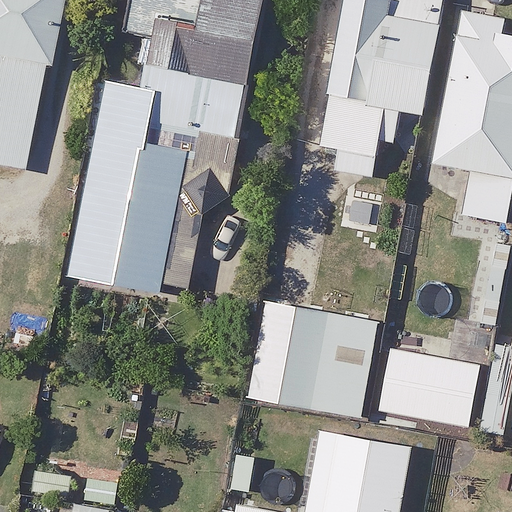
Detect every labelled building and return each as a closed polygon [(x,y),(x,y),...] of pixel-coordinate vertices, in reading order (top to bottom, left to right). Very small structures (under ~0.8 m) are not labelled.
[(0,0),(0,165),(25,170),(42,80),(44,66),(49,67),(61,0),(0,0)] [(157,67),(252,85),(268,0),(137,0),(131,34),(163,40),(157,67)] [(347,0),(335,73),(323,147),(344,151),(341,171),(377,177),(384,139),(400,142),(404,113),(430,118),(448,0),(347,0)] [(511,36),(507,36),(510,21),(465,13),(438,165),(475,171),(467,215),(511,223),(511,36)] [(192,289),(207,209),(231,198),(252,85),(157,67),(153,88),(107,79),(70,278),(166,296),(168,285),(192,289)] [(511,261),(511,246),(486,242),(472,324),(501,329),(511,261)] [(387,319),(273,298),(254,403),(368,423),(387,319)] [(450,436),(453,424),(475,427),(486,365),(446,358),(450,339),(398,330),(384,411),(396,414),(394,426),(450,436)] [(511,424),(511,384),(491,381),(483,430),(510,435),(511,424)] [(403,511),(416,449),(325,431),(309,511),(403,511)] [(114,511),(115,511),(41,497),(38,511),(114,511)]
